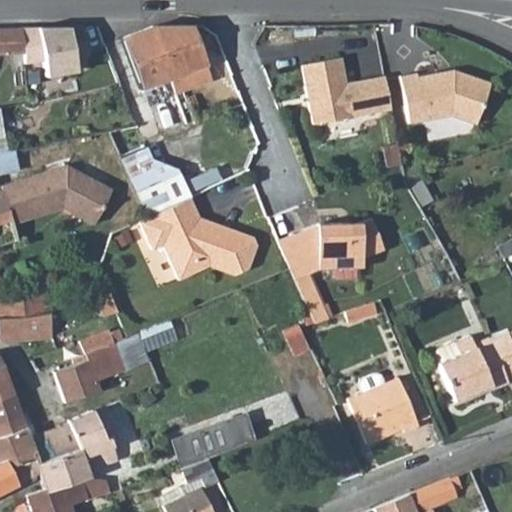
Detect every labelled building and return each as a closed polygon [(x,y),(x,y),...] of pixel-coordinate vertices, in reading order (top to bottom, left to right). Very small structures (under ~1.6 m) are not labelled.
[(62,19),(30,21),(40,74),(72,68),(70,56),(84,55),(80,24),(64,24),(62,19)] [(153,25),(173,75),(143,87),(160,130),(186,118),(177,93),(215,77),(210,62),(204,64),(190,24),(153,25)] [(153,25),(120,37),(139,88),(143,87),(173,75),(153,25)] [(21,27),(0,27),(0,53),(23,53),(21,27)] [(339,57),(300,65),(311,124),(389,109),(383,75),(345,83),(339,57)] [(398,75),(407,121),(448,113),(473,123),(488,82),(451,69),(415,75),(415,72),(398,75)] [(176,172),(159,180),(143,146),(119,156),(147,216),(188,197),(176,172)] [(0,189),(10,223),(61,208),(91,225),(110,190),(65,165),(0,184),(0,189)] [(0,244),(15,239),(10,223),(0,189),(0,244)] [(147,216),(137,221),(150,249),(159,243),(176,279),(207,265),(231,274),(246,268),(256,246),(256,240),(197,217),(188,197),(147,216)] [(321,221),(276,239),(293,279),(302,275),(346,258),(347,262),(385,247),(372,216),(345,227),(342,221),(321,221)] [(302,275),(293,279),(311,323),(321,320),(302,275)] [(46,282),(45,280),(0,295),(0,316),(48,311),(46,282)] [(108,292),(96,295),(104,315),(115,310),(108,292)] [(370,302),(342,312),(346,324),(374,314),(370,302)] [(0,316),(0,340),(51,335),(48,311),(0,316)] [(493,388),(509,383),(507,379),(511,377),(511,324),(506,327),(509,333),(490,340),(494,351),(483,355),(475,338),(457,345),(437,353),(441,361),(456,399),(492,386),(493,388)] [(83,353),(111,342),(106,329),(74,343),(79,355),(83,353)] [(119,364),(144,355),(136,332),(111,342),(119,364)] [(475,338),(474,334),(455,341),(440,346),(437,353),(457,345),(475,338)] [(301,346),(297,338),(282,345),(294,369),(309,362),(301,346)] [(64,401),(98,389),(93,374),(119,364),(111,342),(83,353),(84,355),(71,359),(72,364),(53,371),(64,401)] [(0,435),(24,428),(2,364),(0,365),(0,435)] [(417,422),(395,374),(380,381),(376,373),(371,371),(358,377),(356,382),(360,390),(345,395),(364,442),(384,433),(400,426),(401,428),(417,422)] [(43,486),(43,488),(86,473),(84,467),(100,462),(116,455),(106,437),(103,438),(91,409),(28,435),(27,435),(33,453),(5,462),(15,481),(16,480),(38,470),(43,486)] [(169,440),(178,466),(205,456),(249,441),(239,414),(169,440)] [(0,458),(3,457),(5,462),(33,453),(27,435),(28,435),(26,427),(24,428),(0,435),(0,458)] [(217,479),(205,456),(178,466),(184,481),(185,482),(198,476),(202,484),(203,485),(217,479)] [(0,488),(15,481),(5,462),(3,457),(0,458),(0,488)] [(32,511),(79,511),(87,509),(82,498),(108,490),(103,477),(87,477),(86,473),(43,488),(43,486),(25,493),(32,511)] [(453,487),(460,484),(455,473),(448,476),(453,487)] [(198,476),(185,482),(184,481),(177,484),(182,494),(199,486),(202,484),(198,476)] [(453,487),(448,476),(416,490),(425,510),(455,498),(451,488),(453,487)] [(211,511),(199,486),(182,494),(177,484),(158,493),(166,511),(211,511)] [(426,511),(425,510),(421,511),(409,511),(403,496),(368,510),(368,511),(426,511)]
